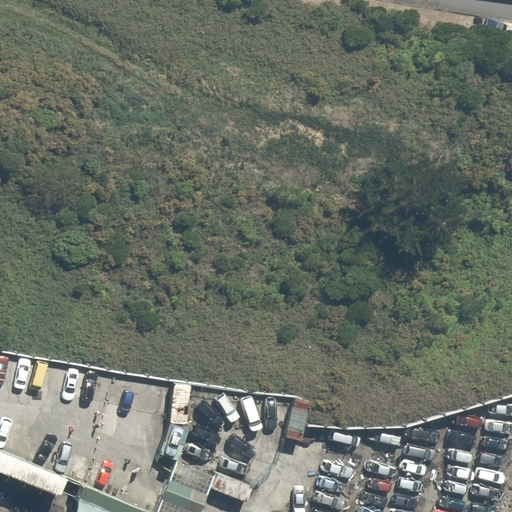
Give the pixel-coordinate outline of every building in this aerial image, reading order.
[(190,383),(173,381),(169,421),(158,452),(176,459),(187,426),(185,425),(190,383)] [(303,404),(286,401),(281,436),(298,439),(303,404)] [(65,474),(0,447),(0,468),(57,492),(65,474)] [(170,474),(156,511),(196,511),(212,473),(176,459),(170,474)] [(151,511),(81,483),(75,497),(113,511),(151,511)] [(113,511),(75,497),(69,511),(113,511)]
